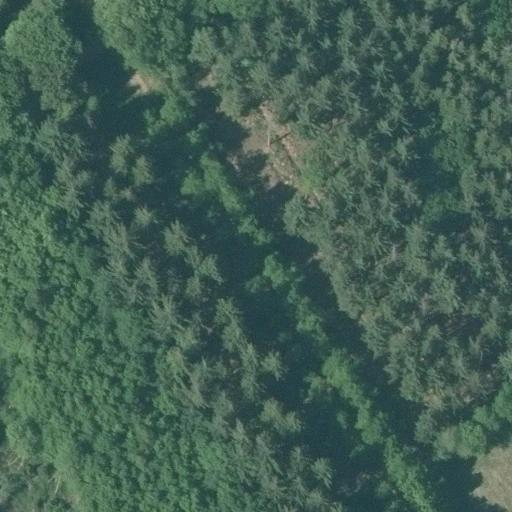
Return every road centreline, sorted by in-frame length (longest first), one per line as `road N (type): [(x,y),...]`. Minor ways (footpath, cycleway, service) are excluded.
road 1 (track): [(406,511),(110,42)]
road 2 (track): [(110,42),(0,95)]
